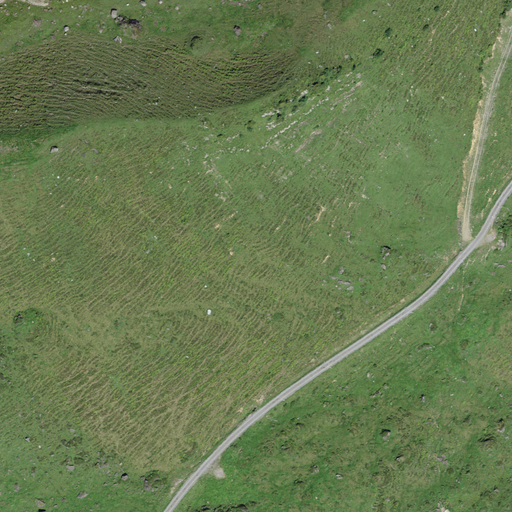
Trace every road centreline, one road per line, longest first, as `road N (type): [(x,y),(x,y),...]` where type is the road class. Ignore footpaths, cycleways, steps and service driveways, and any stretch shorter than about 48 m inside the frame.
road 1 (track): [(511,185),(434,288),(244,426),(167,511)]
road 2 (track): [(511,26),(484,114),(469,249)]
